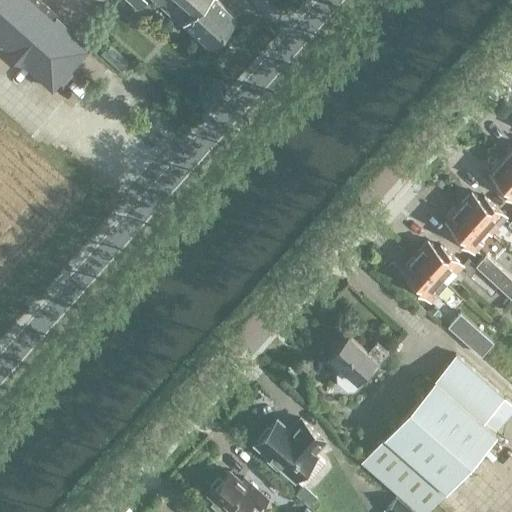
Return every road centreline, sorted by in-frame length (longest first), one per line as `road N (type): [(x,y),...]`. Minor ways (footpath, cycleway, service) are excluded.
road 1 (residential): [(88,511),(511,42)]
road 2 (tertiary): [(0,373),(331,0)]
